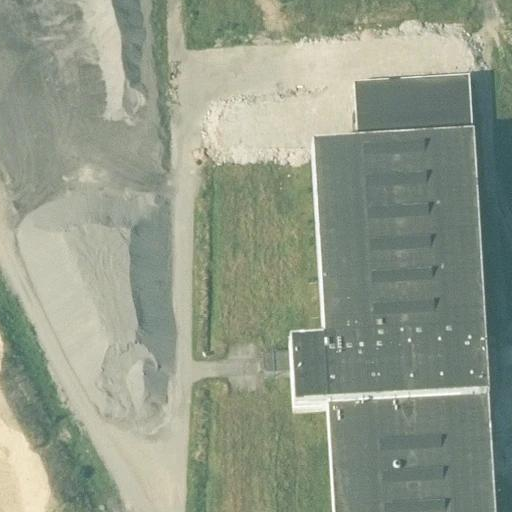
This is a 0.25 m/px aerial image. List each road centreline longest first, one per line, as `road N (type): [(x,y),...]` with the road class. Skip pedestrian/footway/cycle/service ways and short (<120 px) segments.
road 1 (unclassified): [(272,511),(253,146),(267,109),(373,0)]
road 2 (track): [(159,511),(47,336),(0,239)]
